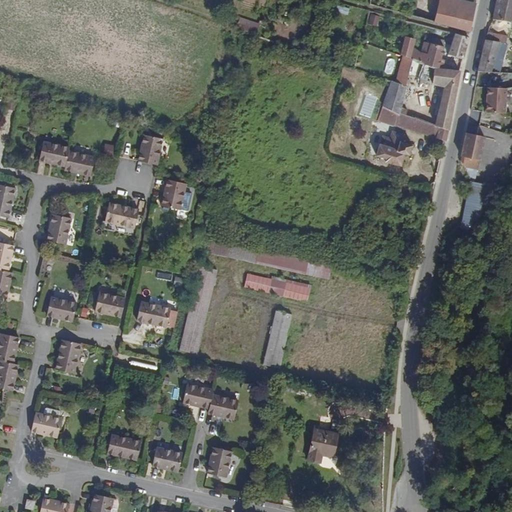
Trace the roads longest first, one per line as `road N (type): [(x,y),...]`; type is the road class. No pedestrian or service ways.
road 1 (tertiary): [(483,0),(416,305),(407,370),(414,475)]
road 2 (residential): [(140,182),(121,192),(54,189),(43,196),(30,298),(33,327),(46,336)]
